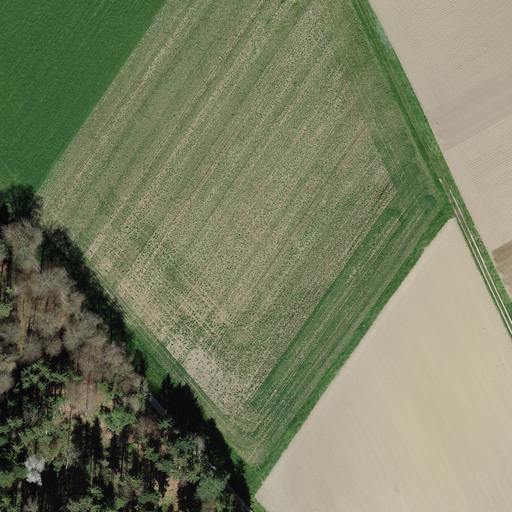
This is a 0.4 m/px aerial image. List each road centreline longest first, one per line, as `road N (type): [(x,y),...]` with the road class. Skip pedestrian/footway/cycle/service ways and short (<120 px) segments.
road 1 (track): [(0,226),(248,511)]
road 2 (track): [(461,216),(511,327)]
